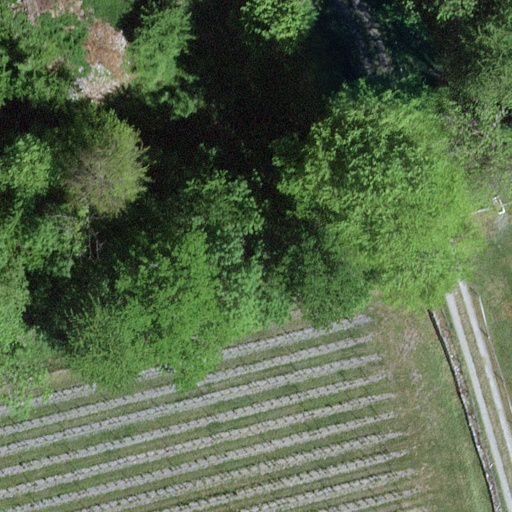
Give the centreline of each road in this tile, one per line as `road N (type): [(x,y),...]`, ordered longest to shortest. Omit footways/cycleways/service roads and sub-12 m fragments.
road 1 (track): [(351,0),(453,282)]
road 2 (track): [(511,488),(453,282)]
